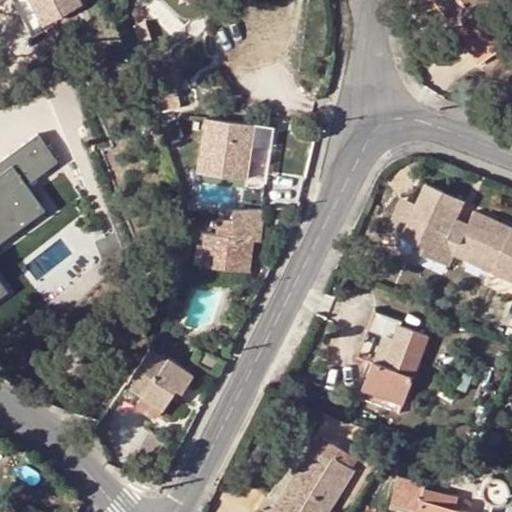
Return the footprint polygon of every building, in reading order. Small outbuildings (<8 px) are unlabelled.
[(76,0),(31,0),(15,8),(25,28),(77,2),(76,0)] [(486,0),(434,0),(455,26),(450,30),(477,64),(504,42),(487,21),(497,13),(486,0)] [(256,120),(209,110),(197,163),(244,173),(256,120)] [(0,297),(8,292),(0,279),(0,232),(16,221),(17,224),(38,209),(22,187),(57,162),(37,134),(0,159),(0,297)] [(401,237),(411,242),(421,246),(418,252),(445,264),(451,253),(457,241),(445,236),(451,222),(453,217),(461,201),(425,184),(416,205),(401,237)] [(386,230),(401,237),(416,205),(401,199),(386,230)] [(214,233),(204,232),(201,249),(196,249),(194,262),(248,268),(252,238),(258,238),(262,207),(231,207),(230,220),(216,218),(214,233)] [(231,207),(216,208),(216,218),(230,220),(231,207)] [(457,241),(451,253),(511,281),(511,228),(472,209),(466,223),(463,228),(451,222),(445,236),(457,241)] [(466,223),(453,217),(451,222),(463,228),(466,223)] [(115,234),(95,243),(102,259),(122,251),(115,234)] [(421,246),(411,242),(408,248),(418,252),(421,246)] [(364,326),(382,333),(392,336),(381,364),(372,361),(362,388),(402,402),(425,336),(395,325),(397,320),(374,312),(375,309),(371,308),(364,326)] [(382,333),(364,326),(353,354),(372,361),(382,333)] [(392,336),(382,333),(372,361),(381,364),(392,336)] [(149,347),(126,382),(143,394),(136,404),(155,417),(171,394),(177,386),(182,389),(193,373),(168,356),(166,359),(149,347)] [(177,386),(171,394),(176,398),(182,389),(177,386)] [(314,445),(271,511),(324,511),(352,468),(314,445)] [(425,481),(397,474),(390,505),(415,511),(471,511),(421,500),(425,481)] [(509,494),(510,489),(509,484),(507,479),(502,476),(498,475),(492,475),(488,477),(484,481),(482,486),(482,491),(484,496),(488,500),(492,502),(497,502),(502,501),(506,498),(509,494)]
